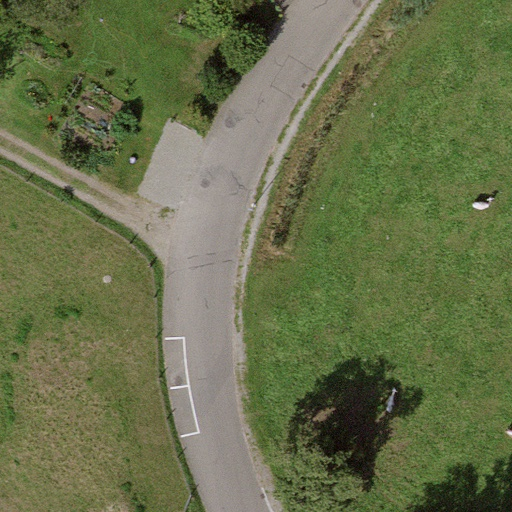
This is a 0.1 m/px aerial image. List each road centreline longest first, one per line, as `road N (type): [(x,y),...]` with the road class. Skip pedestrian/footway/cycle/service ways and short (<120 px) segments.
road 1 (residential): [(244,511),(223,459),(202,342),(198,256),(259,100),(331,0)]
road 2 (track): [(0,145),(198,256)]
